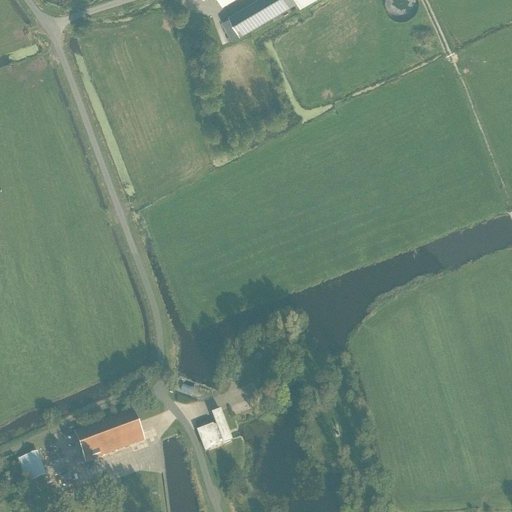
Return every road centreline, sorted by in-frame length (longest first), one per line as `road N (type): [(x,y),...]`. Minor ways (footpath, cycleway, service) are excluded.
road 1 (unclassified): [(27,0),(53,36),(155,312),(160,388)]
road 2 (unclassified): [(0,455),(160,388)]
road 3 (unclassified): [(160,388),(189,431),(218,511)]
road 4 (unknown): [(173,409),(151,425),(148,455),(81,474)]
